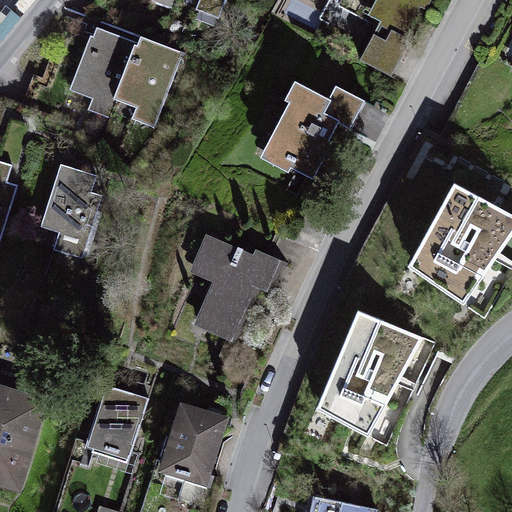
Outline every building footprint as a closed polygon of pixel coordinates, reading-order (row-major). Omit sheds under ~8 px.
[(230,18),(235,0),(185,0),(184,4),(230,18)] [(326,0),(347,10),(351,0),(326,0)] [(380,27),(393,0),(351,0),(347,10),(380,27)] [(393,0),(380,27),(362,62),(398,80),(437,0),(393,0)] [(118,129),(144,48),(96,33),(75,97),(97,104),(92,121),(118,129)] [(144,48),(118,129),(162,143),(188,62),(144,48)] [(333,101),(293,81),(283,100),(291,103),(263,159),(315,186),(343,132),(378,149),(390,124),(366,112),(369,106),(338,90),(333,101)] [(16,169),(0,164),(0,252),(7,255),(22,199),(9,196),(16,169)] [(103,184),(63,171),(44,232),(62,238),(56,257),(91,267),(109,208),(97,205),(103,184)] [(511,237),(511,216),(453,181),(409,265),(465,310),(511,237)] [(283,271),(208,239),(193,276),(215,285),(196,330),(238,348),(261,293),(271,297),(283,271)] [(442,350),(356,309),(318,406),(374,436),(399,387),(418,392),(442,350)] [(56,400),(0,384),(0,486),(29,494),(56,400)] [(148,403),(104,390),(86,450),(131,463),(148,403)] [(233,424),(182,407),(159,476),(210,493),(233,424)] [(374,511),(375,511),(315,499),(312,511),(374,511)]
